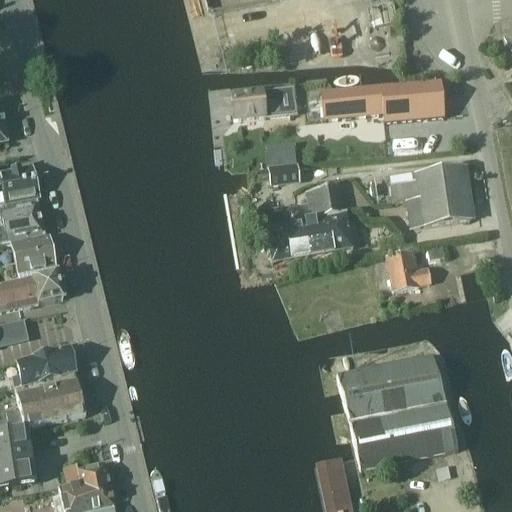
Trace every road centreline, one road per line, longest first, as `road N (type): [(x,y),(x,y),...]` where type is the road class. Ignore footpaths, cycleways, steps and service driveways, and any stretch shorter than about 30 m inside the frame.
road 1 (tertiary): [(139,511),(10,0)]
road 2 (unclassified): [(511,246),(457,0)]
